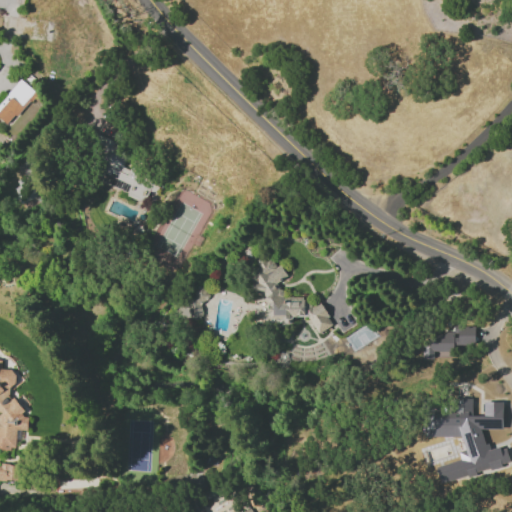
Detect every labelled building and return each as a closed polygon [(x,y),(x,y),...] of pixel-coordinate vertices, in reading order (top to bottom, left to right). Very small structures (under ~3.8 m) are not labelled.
[(0,119),(6,125),(36,94),(20,79),(0,100),(0,119)] [(98,183),(112,186),(135,199),(142,201),(147,191),(153,194),(160,183),(145,175),(147,166),(134,158),(128,169),(121,167),(126,148),(112,140),(99,137),(98,139),(93,159),(102,165),(98,183)] [(19,208),(39,201),(30,175),(16,180),(18,187),(12,189),(19,208)] [(319,300),(315,302),(292,295),(282,301),(283,295),(276,282),(286,277),(280,264),(259,258),(257,268),(246,273),(256,292),(263,294),(270,309),(268,316),(272,323),(288,328),(292,314),(309,319),(316,334),(329,327),(330,322),(319,300)] [(474,345),(474,325),(453,325),(453,334),(422,334),(422,359),(432,359),(432,351),(452,351),(452,345),(474,345)] [(0,448),(14,450),(16,429),(27,431),(28,417),(18,416),(20,398),(10,397),(13,370),(0,369),(1,358),(0,358),(0,448)] [(425,436),(463,436),(463,451),(459,451),(459,463),(437,463),(437,473),(507,472),(507,448),(484,448),(484,429),(502,428),(502,401),(483,402),(483,416),(471,416),(471,398),(425,398),(425,436)] [(0,479),(17,479),(16,464),(0,464),(0,479)]
